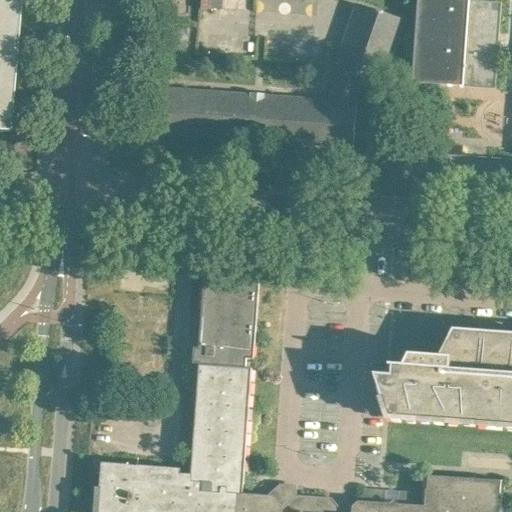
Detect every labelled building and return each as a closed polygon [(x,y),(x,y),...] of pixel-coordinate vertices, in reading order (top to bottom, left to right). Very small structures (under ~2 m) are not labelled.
[(0,0),(0,131),(9,132),(19,0),(0,0)] [(210,10),(211,0),(200,0),(200,9),(210,10)] [(502,3),(463,0),(418,0),(412,84),(495,90),(502,3)] [(159,88),(158,105),(155,134),(247,141),(247,143),(248,143),(250,143),(251,140),(258,141),(258,144),(260,144),(261,144),(261,142),(353,149),(355,131),(356,112),(357,103),(355,103),(366,74),(380,79),(401,19),(358,4),(337,64),(341,65),(329,101),(159,88)] [(154,55),(152,78),(163,79),(165,56),(154,55)] [(463,146),(428,143),(427,154),(462,156),(463,146)] [(193,364),(199,365),(246,368),(246,359),(254,360),(260,270),(246,269),(247,260),(230,259),(229,268),(205,266),(202,313),(199,348),(194,348),(193,360),(193,364)] [(511,334),(453,330),(439,358),(410,356),(404,367),(390,366),(390,368),(393,368),(392,376),(374,375),(389,419),(511,427),(511,334)] [(500,511),(502,495),(497,494),(498,482),(498,481),(432,476),(432,478),(431,490),(426,489),(424,506),(397,504),(394,502),(390,504),(362,502),(358,502),(357,502),(352,507),(351,511),(340,511),(341,509),(331,498),(296,496),(292,499),(282,487),(271,496),(242,494),(252,369),(246,368),(199,365),(192,458),(191,475),(180,474),(180,469),(166,468),(153,467),(152,470),(142,470),(142,466),(141,466),(118,464),(102,463),(98,511),(500,511)] [(163,405),(106,401),(105,413),(162,417),(163,405)]
